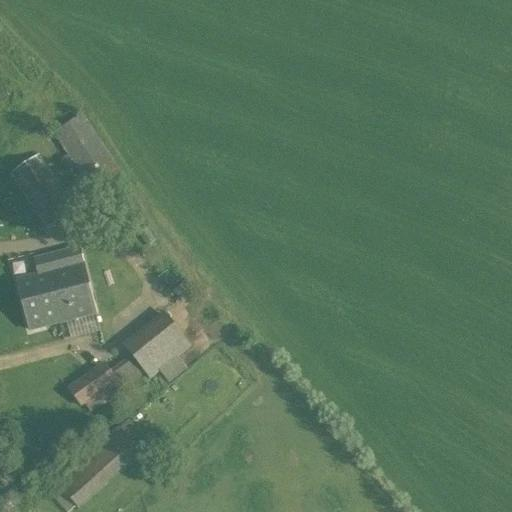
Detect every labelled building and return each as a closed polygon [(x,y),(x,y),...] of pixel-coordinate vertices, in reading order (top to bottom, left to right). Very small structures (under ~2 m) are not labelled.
[(83,206),(124,179),(82,115),(52,134),(79,175),(67,183),(83,206)] [(46,229),(75,210),(39,155),(16,170),(43,210),(36,214),(46,229)] [(54,308),(58,324),(96,314),(83,264),(82,264),(78,249),(62,253),(64,264),(58,265),(60,271),(57,271),(60,280),(55,282),(58,293),(61,292),(63,300),(57,302),(58,306),(54,308)] [(30,331),(58,324),(54,308),(58,306),(57,302),(63,300),(61,292),(58,293),(55,282),(60,280),(57,271),(60,271),(58,265),(64,264),(62,253),(45,258),(49,272),(17,281),(30,331)] [(154,378),(162,372),(171,383),(190,369),(181,357),(197,345),(171,311),(128,344),(154,378)] [(124,376),(134,369),(127,359),(110,371),(104,362),(67,388),(81,407),(84,405),(90,413),(129,384),(124,376)] [(149,445),(128,420),(119,428),(118,427),(56,484),(78,509),(141,453),(140,452),(149,445)]
